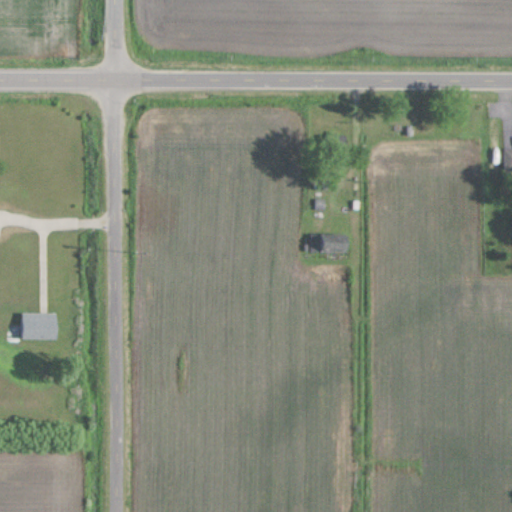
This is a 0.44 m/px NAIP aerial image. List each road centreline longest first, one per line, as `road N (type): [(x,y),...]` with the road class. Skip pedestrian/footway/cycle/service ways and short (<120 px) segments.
road 1 (residential): [(114,511),(116,0)]
road 2 (tertiary): [(511,81),(0,81)]
